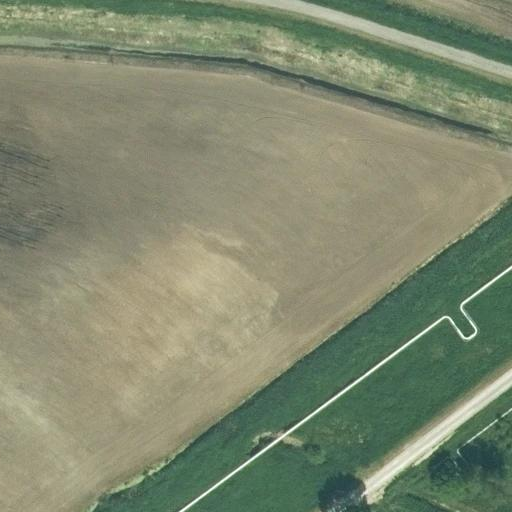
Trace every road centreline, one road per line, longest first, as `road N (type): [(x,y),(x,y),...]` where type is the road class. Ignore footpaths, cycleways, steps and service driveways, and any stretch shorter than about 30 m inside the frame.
road 1 (track): [(511,77),(278,3),(223,0)]
road 2 (track): [(511,363),(317,511)]
